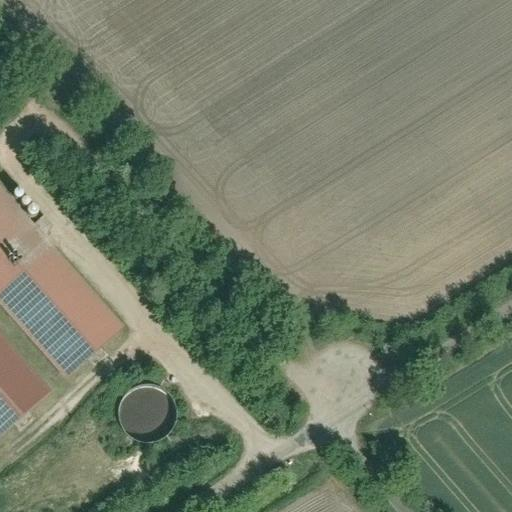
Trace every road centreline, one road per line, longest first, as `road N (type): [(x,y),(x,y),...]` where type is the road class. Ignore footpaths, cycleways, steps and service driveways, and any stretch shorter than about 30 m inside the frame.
road 1 (track): [(0,67),(324,429)]
road 2 (unclassified): [(324,429),(511,311)]
road 3 (unclassified): [(189,511),(324,429)]
